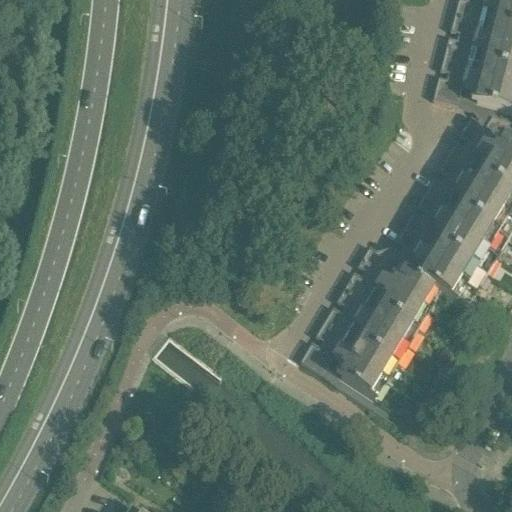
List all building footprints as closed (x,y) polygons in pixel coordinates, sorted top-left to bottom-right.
[(483,10),(482,12),(494,15),(491,28),(496,30),(511,33),(511,0),(485,0),(485,3),(484,5),(483,10)] [(458,4),(456,15),(480,21),(482,12),(483,10),(458,4)] [(456,15),(453,26),(477,32),(479,25),(480,21),(456,15)] [(470,61),(469,65),(486,69),(511,75),(511,33),(496,30),(491,28),(479,25),(477,32),(476,39),(474,43),(474,45),(472,50),(472,51),(470,61)] [(450,37),(474,43),(476,39),(477,32),(453,26),(450,37)] [(448,44),(445,54),(470,61),(472,51),(472,50),(448,44)] [(445,54),(443,65),(467,72),(469,65),(470,61),(445,54)] [(440,76),(464,82),(465,78),(467,72),(443,65),(440,76)] [(462,89),(462,91),(474,94),(470,106),(470,108),(476,109),(511,118),(511,75),(486,69),(469,65),(467,72),(465,78),(464,82),(464,84),(462,89)] [(459,100),(462,91),(462,89),(438,83),(435,94),(459,100)] [(457,111),(459,100),(435,94),(432,105),(457,111)] [(486,145),(490,138),(492,135),(470,122),(464,132),(486,145)] [(458,142),(480,155),(486,145),(464,132),(458,142)] [(484,183),(511,200),(511,151),(505,148),(490,138),(486,145),(480,155),(479,156),(476,161),(476,162),(486,168),(479,180),(484,183)] [(470,171),(476,162),(476,161),(455,148),(448,158),(470,171)] [(470,171),(448,158),(443,167),(465,180),(470,171)] [(437,176),(459,189),(461,186),(465,180),(443,167),(437,176)] [(463,218),(507,245),(511,237),(511,200),(484,183),(479,180),(472,192),(461,186),(459,189),(458,191),(455,196),(454,197),(465,203),(458,215),(463,218)] [(434,183),(428,192),(449,205),(454,197),(455,196),(434,183)] [(428,192),(422,202),(443,215),(447,209),(449,205),(428,192)] [(443,215),(422,202),(416,211),(438,224),(440,221),(443,215)] [(444,238),(437,250),(442,253),(486,280),(497,262),(507,245),(463,218),(458,215),(447,209),(443,215),(440,221),(438,224),(437,226),(434,230),(433,232),(444,238)] [(413,217),(406,228),(427,241),(433,232),(434,230),(413,217)] [(406,228),(401,237),(422,250),(427,241),(406,228)] [(395,246),(417,259),(419,255),(422,250),(401,237),(395,246)] [(423,273),(416,285),(421,288),(420,289),(438,299),(465,316),(475,298),(486,280),(442,253),(437,250),(430,262),(419,255),(417,259),(416,261),(413,266),(412,267),(423,273)] [(385,275),(390,266),(390,265),(385,262),(369,253),(363,262),(385,275)] [(391,253),(385,262),(390,265),(390,266),(401,273),(407,276),(412,267),(413,266),(391,253)] [(357,272),(379,285),(385,275),(363,262),(357,272)] [(369,301),(367,304),(383,314),(417,334),(427,317),(438,299),(420,289),(421,288),(416,285),(400,275),(401,273),(390,266),(385,275),(379,285),(378,287),(375,291),(374,293),(369,301)] [(354,278),(348,288),(369,301),(374,293),(375,291),(354,278)] [(348,288),(342,297),(363,310),(367,304),(369,301),(348,288)] [(336,307),(358,320),(360,316),(363,310),(342,297),(336,307)] [(348,336),(346,339),(362,349),(396,370),(406,352),(417,334),(383,314),(367,304),(363,310),(360,316),(358,320),(357,322),(354,326),(353,328),(353,327),(348,336)] [(332,313),(327,323),(348,336),(353,327),(353,328),(354,326),(332,313)] [(327,323),(321,332),(342,345),(346,339),(348,336),(327,323)] [(315,342),(337,355),(339,351),(342,345),(321,332),(315,342)] [(333,361),(332,362),(343,369),(335,381),(340,384),(374,405),(385,387),(396,370),(362,349),(346,339),(342,345),(339,351),(337,355),(335,357),(333,361)] [(332,362),(333,361),(311,348),(306,358),(327,371),(332,362)] [(321,380),(327,371),(306,358),(300,368),(321,380)]
